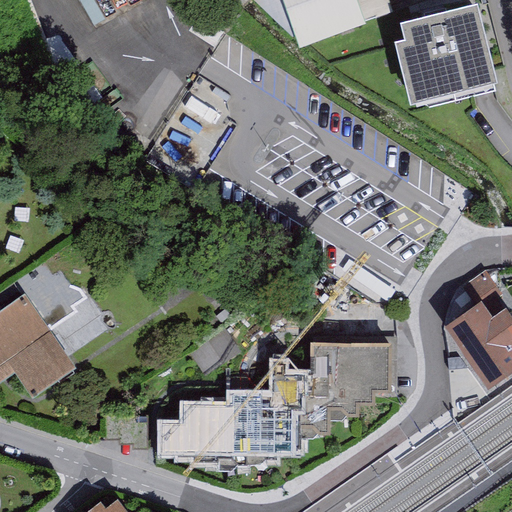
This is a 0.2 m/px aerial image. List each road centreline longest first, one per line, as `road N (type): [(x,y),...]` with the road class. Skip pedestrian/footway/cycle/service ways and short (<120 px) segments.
road 1 (residential): [(274,511),(394,442),(418,414),(428,384),(421,330),(442,265),(473,243),(511,245)]
road 2 (residential): [(100,468),(220,511)]
